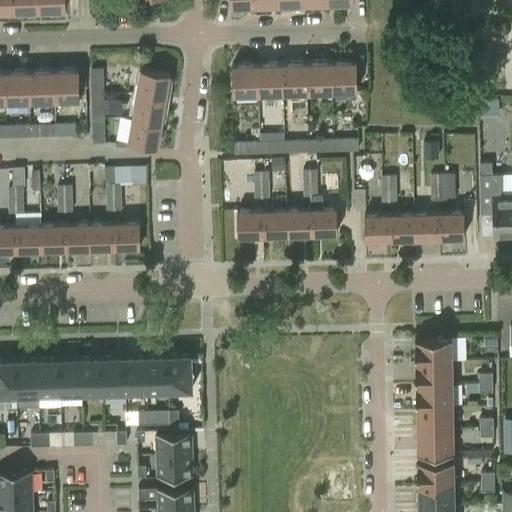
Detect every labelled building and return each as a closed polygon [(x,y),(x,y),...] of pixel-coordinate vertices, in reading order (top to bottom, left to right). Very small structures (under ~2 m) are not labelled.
[(16,0),(0,0),(0,9),(16,9),(16,0)] [(16,0),(16,9),(39,9),(38,0),(16,0)] [(65,0),(38,0),(39,9),(66,7),(65,0)] [(356,59),(330,60),(331,90),(357,89),(356,59)] [(330,60),(305,61),(306,91),(331,90),(330,60)] [(283,61),(256,62),(258,92),(284,91),(283,61)] [(284,91),(306,91),(305,61),(283,61),(284,91)] [(256,62),(232,63),(233,93),(258,92),(256,62)] [(91,93),(104,93),(104,84),(103,67),(90,68),(91,93)] [(142,67),(137,91),(166,96),(171,72),(142,67)] [(54,99),(52,69),(28,70),(29,100),(54,99)] [(79,69),(52,69),(54,99),(80,98),(79,69)] [(28,70),(4,71),(4,101),(29,100),(28,70)] [(137,91),(133,115),(162,120),(166,96),(137,91)] [(105,117),(104,93),(91,93),(92,117),(105,117)] [(44,123),(30,123),(30,136),(55,135),(55,123),(54,113),(44,113),(44,123)] [(158,145),(162,120),(133,115),(128,140),(158,145)] [(105,117),(92,117),(92,139),(93,143),(116,142),(116,116),(105,117)] [(30,123),(6,124),(6,137),(30,136),(30,123)] [(75,123),(55,123),(55,135),(76,135),(75,123)] [(333,137),(309,138),(309,151),(334,150),(333,137)] [(350,137),(333,137),(334,150),(358,149),(358,137),(350,137)] [(285,139),(286,151),(309,151),(309,138),(285,139)] [(259,139),(234,140),(234,153),(259,152),(259,139)] [(285,139),(259,139),(259,152),(286,151),(285,139)] [(494,235),(511,233),(511,193),(503,194),(502,171),(492,170),(491,159),(480,160),(481,211),(494,210),(494,235)] [(113,180),(114,180),(113,164),(104,164),(104,180),(106,180),(107,207),(114,207),(113,180)] [(14,182),(13,165),(0,165),(0,194),(4,194),(4,183),(14,182)] [(310,193),(310,166),(302,167),(303,194),(310,193)] [(317,166),(310,166),(310,193),(311,207),(312,232),(337,231),(336,206),(323,206),(322,194),(318,194),(317,166)] [(31,187),(40,187),(39,167),(30,167),(30,169),(29,169),(29,173),(30,173),(31,179),(29,179),(29,184),(31,184),(31,187)] [(261,196),(260,169),(253,169),(254,196),(261,196)] [(268,169),(260,169),(261,196),(268,196),(268,169)] [(439,199),(438,172),(431,172),(431,199),(439,199)] [(445,172),(438,172),(439,199),(446,199),(445,172)] [(382,201),(389,201),(389,174),(381,174),(382,201)] [(389,174),(389,201),(397,201),(396,174),(389,174)] [(64,184),(57,184),(58,211),(65,211),(64,184)] [(72,184),(64,184),(65,211),(72,211),(72,184)] [(299,207),(286,208),(286,233),(312,232),(311,207),(299,207)] [(286,208),(262,209),(262,234),(286,233),(286,208)] [(262,209),(236,209),(238,235),(262,234),(262,209)] [(463,209),(439,210),(440,236),(464,235),(463,209)] [(414,237),(440,236),(439,210),(413,211),(414,237)] [(413,211),(390,212),(390,238),(414,237),(413,211)] [(390,238),(390,212),(364,213),(365,238),(390,238)] [(141,246),(140,220),(114,221),(115,247),(141,246)] [(65,248),(90,247),(90,221),(64,222),(65,248)] [(114,221),(90,221),(90,247),(115,247),(114,221)] [(64,222),(40,223),(41,249),(65,248),(64,222)] [(40,223),(16,224),(17,249),(41,249),(40,223)] [(0,249),(17,249),(16,224),(0,224),(0,249)] [(468,356),(467,333),(458,333),(459,357),(468,356)] [(451,339),(414,340),(414,362),(452,361),(451,339)] [(491,340),(479,340),(480,348),(491,348),(491,340)] [(167,353),(145,354),(147,390),(168,389),(167,353)] [(190,389),(189,353),(167,353),(168,389),(190,389)] [(124,355),(125,391),(147,390),(145,354),(124,355)] [(102,355),(80,356),(81,392),(103,391),(102,355)] [(124,355),(102,355),(103,391),(125,391),(124,355)] [(58,357),(59,393),(81,392),(80,356),(58,357)] [(14,358),(15,394),(37,393),(36,357),(14,358)] [(37,393),(59,393),(58,357),(36,357),(37,393)] [(0,394),(15,394),(14,358),(0,358),(0,394)] [(452,384),(452,361),(414,362),(415,384),(452,384)] [(452,406),(452,384),(415,384),(415,407),(416,407),(452,406)] [(453,428),(452,406),(416,407),(417,429),(453,428)] [(149,417),(148,429),(158,429),(158,417),(149,417)] [(453,451),(453,428),(417,429),(417,451),(453,451)] [(129,441),(129,429),(121,429),(121,441),(129,441)] [(40,431),(40,441),(49,441),(49,431),(40,431)] [(163,434),(163,454),(192,453),(192,433),(163,434)] [(137,447),(146,447),(146,434),(136,435),(137,447)] [(164,475),(193,474),(192,453),(163,454),(164,475)] [(417,479),(418,479),(454,478),(453,457),(416,457),(417,479)] [(138,475),(147,475),(146,462),(137,463),(138,475)] [(454,500),(454,478),(418,479),(418,501),(454,500)] [(46,493),(55,493),(55,480),(45,480),(46,493)] [(35,481),(0,481),(0,503),(35,503),(35,481)] [(165,507),(194,506),(193,486),(165,487),(165,507)] [(139,500),(148,500),(147,487),(138,487),(139,500)] [(511,511),(511,489),(501,489),(500,511),(511,511)] [(418,501),(418,511),(454,511),(454,500),(418,501)] [(0,511),(35,511),(35,503),(0,503),(0,511)]
